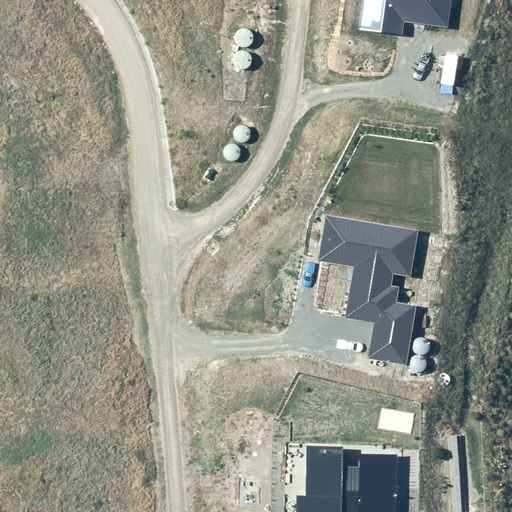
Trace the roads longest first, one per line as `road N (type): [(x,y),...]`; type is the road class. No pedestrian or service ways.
road 1 (track): [(169,511),(146,149),(133,96),(80,0)]
road 2 (track): [(158,266),(222,207),(266,131),(299,0)]
